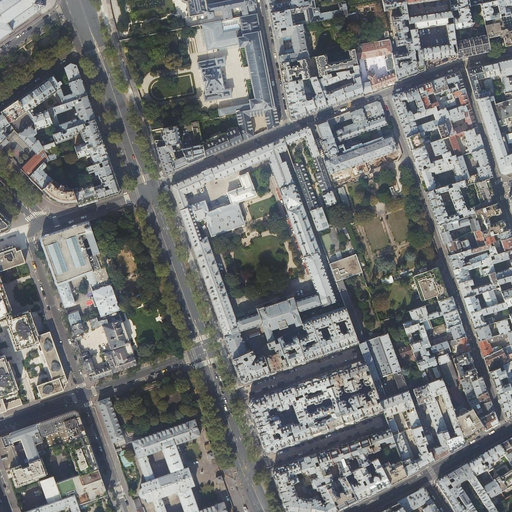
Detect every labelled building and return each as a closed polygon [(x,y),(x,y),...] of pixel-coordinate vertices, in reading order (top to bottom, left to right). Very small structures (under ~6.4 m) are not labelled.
[(0,0),(0,39),(12,31),(13,31),(12,30),(40,10),(40,9),(45,5),(41,0),(0,0)] [(188,9),(189,16),(190,17),(194,16),(195,21),(212,18),(214,15),(214,16),(221,15),(222,18),(221,19),(221,21),(239,17),(240,17),(238,7),(244,6),(244,11),(246,11),(247,16),(257,14),(258,14),(255,0),(183,0),(184,1),(185,1),(186,2),(187,2),(188,9)] [(267,0),(270,13),(282,11),(286,10),(291,9),(293,9),(293,6),(294,6),(294,5),(296,4),(296,5),(297,6),(298,6),(298,8),(304,7),(309,6),(308,1),(303,2),(302,0),(267,0)] [(307,0),(308,1),(309,6),(304,7),(307,23),(340,16),(341,16),(347,15),(344,0),(339,0),(338,0),(340,10),(320,14),(320,12),(314,13),(313,8),(316,8),(315,5),(317,4),(315,0),(307,0)] [(396,46),(404,45),(405,44),(406,45),(405,46),(406,51),(407,51),(406,52),(405,52),(397,53),(397,52),(392,53),(393,58),(395,72),(397,81),(408,76),(409,76),(417,73),(411,38),(407,38),(406,32),(407,32),(407,31),(407,30),(407,28),(407,27),(406,27),(405,27),(404,20),(408,20),(408,17),(406,4),(404,0),(392,0),(387,1),(386,0),(382,0),(384,11),(389,10),(389,9),(395,8),(396,7),(398,6),(399,7),(399,8),(400,14),(400,15),(399,15),(391,16),(393,26),(395,26),(397,35),(395,36),(396,46)] [(470,6),(469,0),(456,0),(458,4),(450,5),(451,11),(457,9),(469,7),(470,6)] [(498,5),(497,0),(483,3),(481,4),(484,20),(485,20),(500,17),(499,12),(493,14),(492,11),(492,9),(492,8),(491,6),(498,5)] [(511,0),(497,0),(498,5),(499,12),(500,17),(511,15),(510,10),(508,9),(506,9),(505,7),(506,6),(509,5),(510,5),(511,4),(511,0)] [(473,24),(469,7),(457,9),(459,15),(460,16),(459,16),(459,17),(457,17),(452,18),(454,29),(472,26),(473,24)] [(291,9),(286,10),(287,12),(282,13),(282,11),(270,13),(271,18),(272,21),(273,29),(303,24),(306,23),(305,20),(292,23),(290,13),(291,13),(292,14),(293,14),(294,14),(294,13),(295,12),(294,11),(292,11),(291,11),(291,9)] [(449,61),(457,58),(455,42),(454,29),(452,18),(451,11),(408,17),(408,20),(410,30),(411,38),(417,73),(425,70),(424,60),(436,59),(448,57),(449,61)] [(259,27),(257,14),(247,16),(240,17),(239,17),(240,23),(234,24),(235,28),(241,27),(241,29),(222,32),(220,21),(212,23),(202,25),(207,50),(238,44),(239,48),(245,47),(255,99),(249,100),(250,103),(218,109),(220,117),(225,116),(225,115),(236,113),(264,107),(264,109),(275,107),(273,98),(269,76),(268,76),(266,65),(266,62),(259,27)] [(511,14),(511,15),(500,17),(485,20),(487,32),(488,38),(501,36),(501,37),(501,38),(502,38),(503,38),(504,38),(505,46),(507,46),(511,45),(511,14)] [(309,58),(308,50),(307,50),(306,43),(304,32),(303,24),(273,29),(274,30),(277,46),(277,47),(280,64),(289,62),(291,61),(296,60),(297,60),(307,58),(309,58)] [(386,41),(354,47),(354,49),(358,69),(363,93),(382,86),(397,81),(395,72),(384,76),(384,75),(383,75),(383,76),(383,77),(376,79),(373,64),(366,65),(368,77),(367,77),(368,80),(368,82),(362,83),(362,81),(360,74),(365,73),(362,61),(359,62),(359,59),(389,54),(390,59),(393,58),(392,53),(388,31),(383,32),(384,37),(385,37),(386,41)] [(488,38),(487,32),(480,33),(480,35),(480,36),(455,42),(457,58),(474,54),(490,51),(488,38)] [(354,49),(350,50),(348,50),(350,59),(328,63),(326,55),(315,57),(319,76),(322,76),(327,74),(327,71),(353,67),(353,69),(358,69),(354,49)] [(203,94),(205,102),(231,97),(230,89),(224,91),(219,66),(225,65),(223,57),(197,62),(198,70),(201,69),(206,94),(203,94)] [(307,58),(297,60),(297,62),(299,61),(300,66),(298,66),(297,65),(292,66),(292,67),(290,68),(289,62),(280,64),(282,72),(284,83),(293,81),(291,75),(295,75),(295,76),(298,76),(298,74),(301,74),(302,79),(303,79),(309,78),(310,78),(307,58)] [(504,141),(503,136),(501,136),(498,127),(501,126),(506,124),(504,119),(511,116),(511,81),(511,77),(508,78),(506,78),(505,75),(511,73),(511,58),(507,60),(497,62),(500,74),(504,90),(504,93),(506,100),(495,103),(493,95),(477,99),(479,106),(481,112),(486,126),(491,144),(496,159),(497,160),(501,173),(510,177),(511,176),(511,152),(507,155),(503,141),(504,141)] [(490,77),(491,79),(492,79),(492,80),(495,79),(494,76),(500,74),(497,62),(488,64),(481,65),(485,78),(490,77)] [(70,83),(81,78),(77,65),(71,63),(64,67),(65,70),(64,71),(65,74),(66,73),(70,83)] [(488,87),(488,88),(480,90),(477,79),(485,78),(481,65),(474,67),(472,67),(466,69),(472,88),(476,99),(477,99),(493,95),(491,88),(494,87),(493,86),(492,80),(492,79),(491,79),(483,81),(486,88),(488,87)] [(354,72),(350,74),(348,70),(336,73),(337,75),(339,81),(347,78),(347,79),(348,79),(351,77),(352,77),(354,83),(354,84),(353,85),(352,85),(352,83),(341,87),(346,99),(355,96),(363,93),(358,69),(353,69),(354,72)] [(459,72),(459,71),(451,74),(444,77),(449,94),(451,93),(464,88),(462,81),(462,80),(459,72)] [(341,87),(327,92),(325,87),(339,81),(337,75),(332,77),(331,74),(327,74),(322,76),(323,78),(318,80),(327,107),(337,103),(346,99),(341,87)] [(50,77),(48,79),(54,88),(61,86),(60,84),(59,83),(54,75),(50,77)] [(310,78),(309,78),(309,79),(311,79),(312,84),(316,94),(315,97),(312,97),(312,99),(317,111),(323,108),(327,107),(318,80),(316,77),(310,78)] [(449,94),(444,77),(437,79),(430,82),(438,105),(440,110),(445,108),(443,102),(454,99),(454,98),(451,93),(449,94)] [(85,88),(81,78),(70,83),(69,83),(72,93),(64,96),(61,86),(54,88),(61,97),(63,104),(87,95),(85,88)] [(61,97),(54,88),(48,79),(41,84),(33,89),(42,102),(53,94),(61,105),(63,104),(61,97)] [(303,79),(302,79),(301,80),(297,80),(297,83),(295,84),(295,81),(293,81),(284,83),(287,99),(290,117),(291,118),(293,119),(294,119),(305,115),(317,111),(312,99),(308,100),(306,100),(304,91),(304,90),(303,79)] [(438,105),(430,82),(423,84),(416,87),(418,94),(419,93),(424,110),(438,105)] [(408,90),(404,91),(407,99),(408,103),(410,110),(412,114),(424,110),(419,93),(418,94),(416,87),(408,90)] [(451,93),(454,98),(454,99),(443,102),(445,108),(440,110),(442,116),(445,115),(446,118),(463,112),(471,109),(467,97),(464,88),(451,93)] [(26,94),(18,99),(27,111),(35,122),(37,132),(39,131),(38,129),(53,124),(47,110),(34,115),(32,112),(34,111),(32,108),(42,102),(33,89),(26,94)] [(407,99),(404,91),(398,93),(393,95),(392,98),(396,109),(399,119),(412,114),(410,110),(407,111),(404,100),(407,99)] [(91,104),(87,95),(63,104),(61,105),(47,110),(53,124),(56,133),(63,131),(67,129),(96,119),(91,104)] [(9,123),(27,111),(18,99),(9,106),(1,112),(9,123)] [(380,127),(388,124),(387,123),(380,103),(377,101),(366,105),(356,109),(315,124),(321,140),(319,140),(321,144),(319,145),(324,160),(329,174),(361,162),(397,149),(392,135),(384,138),(382,134),(380,127)] [(412,114),(399,119),(402,128),(406,138),(420,132),(432,128),(437,126),(444,123),(443,119),(442,116),(440,110),(438,105),(424,110),(412,114)] [(231,146),(254,136),(250,117),(264,114),(268,130),(274,128),(279,125),(279,121),(277,112),(276,107),(275,107),(264,109),(264,107),(236,113),(239,126),(221,134),(221,133),(206,140),(202,142),(205,157),(221,150),(231,146)] [(446,118),(443,119),(444,123),(449,136),(477,127),(474,118),(471,109),(463,112),(446,118)] [(8,128),(11,133),(14,130),(9,123),(1,112),(0,112),(0,144),(9,135),(6,132),(6,131),(7,130),(7,129),(7,128),(8,128)] [(100,132),(96,119),(67,129),(66,131),(66,132),(66,133),(64,134),(63,131),(56,133),(53,134),(54,136),(53,136),(47,138),(49,142),(43,144),(43,143),(42,138),(39,139),(50,160),(52,160),(59,157),(61,157),(59,152),(60,150),(58,146),(57,146),(56,143),(73,138),(73,136),(77,135),(78,133),(78,132),(80,131),(85,143),(81,144),(81,145),(75,147),(77,152),(104,142),(100,132)] [(37,133),(37,132),(35,122),(18,134),(37,153),(23,167),(13,158),(11,159),(24,173),(29,177),(44,162),(50,160),(39,139),(38,139),(34,136),(37,133)] [(182,142),(181,143),(179,143),(182,150),(185,156),(188,164),(198,160),(205,157),(202,142),(200,128),(198,122),(192,123),(196,146),(183,148),(182,142)] [(449,136),(444,123),(437,126),(439,131),(441,139),(442,139),(449,136)] [(179,143),(181,143),(178,126),(163,128),(164,134),(162,134),(163,140),(154,141),(157,148),(179,143)] [(336,200),(333,192),(330,185),(328,180),(309,127),(309,126),(303,128),(298,130),(290,134),(283,137),(286,145),(305,137),(312,158),(313,157),(318,172),(316,173),(323,193),(323,194),(327,206),(337,202),(336,200)] [(477,127),(449,136),(453,150),(455,155),(456,157),(461,155),(456,139),(465,135),(466,138),(463,140),(462,141),(463,145),(467,145),(468,149),(465,150),(465,152),(463,152),(463,154),(471,152),(484,148),(480,138),(479,134),(477,127)] [(14,130),(11,133),(9,135),(0,144),(0,148),(1,150),(9,142),(8,141),(16,132),(14,130)] [(420,134),(420,132),(406,138),(408,143),(410,150),(424,145),(423,142),(420,134)] [(257,148),(254,149),(215,166),(207,170),(171,185),(173,191),(223,332),(228,347),(232,359),(253,349),(260,346),(267,343),(277,338),(282,336),(302,327),(303,327),(301,321),(299,315),(298,311),(321,303),(322,306),(336,301),(319,254),(320,254),(286,160),(282,162),(279,153),(288,149),(286,145),(283,137),(257,148)] [(445,147),(442,139),(441,139),(430,143),(435,156),(441,154),(447,152),(446,147),(445,147)] [(107,150),(104,142),(77,152),(79,157),(86,155),(88,155),(89,157),(91,156),(94,164),(110,159),(107,150)] [(176,160),(173,152),(182,150),(179,143),(157,148),(166,173),(167,174),(181,168),(188,164),(185,156),(176,160)] [(427,146),(426,144),(424,145),(410,150),(412,154),(414,162),(428,158),(425,147),(427,146)] [(488,161),(484,148),(471,152),(463,154),(462,155),(461,155),(456,157),(456,159),(459,166),(461,174),(463,180),(465,186),(474,183),(480,181),(488,178),(493,177),(488,161)] [(418,171),(456,159),(456,157),(455,155),(451,156),(449,151),(447,152),(441,154),(442,158),(432,161),(432,163),(431,163),(430,163),(428,158),(414,162),(416,165),(418,171)] [(112,166),(110,159),(94,164),(87,167),(89,173),(95,171),(96,173),(93,174),(96,180),(100,178),(115,173),(112,166)] [(459,166),(456,159),(418,171),(421,181),(423,187),(425,192),(447,185),(447,183),(444,184),(440,181),(435,182),(432,174),(431,174),(430,172),(431,171),(431,172),(434,171),(435,174),(454,167),(456,176),(454,176),(456,182),(463,180),(461,174),(459,166)] [(293,164),(317,230),(328,226),(321,207),(318,208),(302,161),(293,164)] [(44,162),(29,177),(35,183),(42,190),(53,180),(43,171),(44,169),(46,167),(47,166),(46,165),(44,162)] [(118,182),(115,173),(100,178),(102,182),(101,183),(101,184),(94,187),(98,200),(110,196),(119,193),(121,190),(118,182)] [(488,178),(480,181),(474,183),(480,203),(478,203),(478,204),(472,206),(474,210),(484,207),(489,205),(496,203),(494,197),(490,186),(488,178)] [(53,180),(42,190),(47,196),(49,197),(55,201),(66,203),(71,203),(77,202),(73,188),(69,190),(68,188),(66,188),(64,187),(64,186),(61,184),(60,186),(58,185),(54,181),(53,180)] [(465,186),(463,180),(456,182),(451,184),(452,187),(448,188),(447,185),(425,192),(426,195),(430,206),(431,209),(446,204),(445,202),(444,202),(442,203),(439,193),(448,190),(452,202),(463,199),(460,190),(459,187),(462,186),(463,187),(466,186),(465,186)] [(92,182),(73,188),(77,202),(79,206),(90,203),(98,200),(94,187),(92,182)] [(345,208),(347,211),(351,210),(350,206),(351,206),(344,186),(337,189),(344,208),(345,208)] [(464,203),(463,199),(452,202),(456,213),(447,216),(444,207),(446,206),(446,204),(431,209),(434,217),(437,225),(475,213),(474,210),(472,206),(469,208),(468,209),(466,210),(465,205),(466,204),(466,203),(464,203)] [(496,203),(489,205),(489,207),(489,208),(485,210),(484,207),(474,210),(475,213),(480,229),(483,238),(492,235),(494,234),(506,230),(504,225),(503,220),(493,223),(490,215),(500,212),(499,207),(497,202),(496,203)] [(4,216),(0,211),(0,232),(2,232),(7,230),(9,221),(4,216)] [(475,213),(437,225),(437,226),(440,232),(441,237),(444,244),(445,243),(452,241),(451,240),(454,239),(455,237),(454,234),(452,233),(453,232),(451,229),(459,226),(469,224),(472,232),(473,231),(480,229),(475,213)] [(93,255),(99,253),(90,227),(95,226),(92,219),(58,230),(44,235),(43,236),(42,237),(41,238),(41,240),(47,257),(57,285),(67,281),(86,274),(93,272),(87,257),(88,257),(85,248),(88,247),(85,239),(82,240),(80,235),(85,233),(93,255)] [(346,235),(346,233),(348,233),(344,222),(338,224),(342,235),(344,234),(344,235),(346,235)] [(483,238),(480,229),(473,231),(478,246),(485,244),(484,241),(483,239),(483,238)] [(506,230),(494,234),(494,236),(497,236),(498,237),(499,238),(500,238),(501,240),(511,236),(511,235),(511,233),(510,229),(506,230)] [(492,235),(483,238),(483,239),(485,238),(486,240),(484,241),(485,244),(490,243),(493,242),(495,242),(492,235)] [(511,236),(501,240),(499,240),(499,242),(501,242),(504,250),(501,250),(498,241),(495,242),(493,242),(494,245),(497,254),(511,249),(511,236)] [(458,238),(452,241),(445,243),(447,250),(449,255),(470,249),(467,239),(459,242),(458,238)] [(449,255),(448,255),(450,261),(453,269),(480,261),(490,256),(497,254),(494,245),(491,246),(490,243),(485,244),(478,246),(470,249),(449,255)] [(13,316),(0,279),(0,271),(26,262),(23,256),(21,249),(16,251),(15,247),(13,248),(13,246),(6,248),(0,250),(0,320),(6,319),(17,350),(39,342),(52,380),(37,385),(41,398),(45,397),(56,393),(64,390),(62,386),(66,385),(65,383),(68,382),(63,367),(53,340),(50,331),(37,335),(28,311),(13,316)] [(511,249),(497,254),(490,256),(480,261),(482,267),(487,266),(488,268),(484,269),(483,267),(482,268),(484,275),(488,274),(494,272),(495,271),(492,264),(509,258),(508,255),(511,253),(511,259),(509,260),(511,267),(509,268),(509,269),(495,273),(497,279),(511,274),(511,249)] [(120,309),(99,253),(93,255),(88,257),(87,257),(93,272),(86,274),(94,296),(92,297),(95,306),(98,305),(101,315),(96,317),(98,322),(103,321),(103,320),(107,319),(110,318),(119,314),(117,310),(120,309)] [(330,264),(331,269),(336,282),(343,280),(362,272),(355,254),(330,264)] [(429,270),(437,267),(439,267),(442,265),(440,258),(435,262),(433,260),(430,262),(428,263),(426,264),(429,270)] [(482,267),(480,261),(453,269),(455,276),(458,284),(470,280),(467,271),(479,267),(480,269),(479,269),(481,276),(484,275),(482,268),(482,267)] [(442,281),(437,267),(429,270),(414,276),(422,300),(436,295),(438,301),(448,297),(442,281)] [(336,282),(331,269),(329,272),(335,290),(339,289),(336,282)] [(495,273),(494,272),(488,274),(491,283),(471,290),(470,285),(473,284),(472,279),(470,280),(458,284),(460,291),(463,298),(474,295),(482,292),(500,287),(499,284),(497,279),(495,273)] [(511,274),(497,279),(499,284),(507,281),(508,282),(511,282),(511,286),(511,287),(501,291),(504,299),(511,296),(511,274)] [(369,374),(374,385),(378,397),(380,401),(383,411),(389,428),(392,435),(399,433),(392,414),(406,409),(411,424),(407,426),(408,429),(420,425),(413,404),(400,367),(393,350),(387,333),(365,341),(343,280),(336,282),(339,289),(340,291),(342,299),(345,306),(358,343),(359,343),(361,351),(364,359),(368,369),(369,374)] [(75,304),(67,281),(57,285),(61,298),(65,307),(75,304)] [(501,291),(500,287),(482,292),(487,307),(505,302),(504,299),(501,291)] [(475,298),(474,295),(463,298),(465,305),(468,313),(481,309),(478,300),(478,299),(477,298),(476,298),(475,298)] [(441,311),(438,312),(437,311),(436,311),(427,315),(426,313),(427,313),(427,312),(425,306),(409,311),(411,317),(411,318),(412,318),(413,319),(402,323),(404,328),(418,323),(421,321),(429,319),(437,316),(440,315),(442,314),(456,309),(454,303),(452,296),(449,297),(448,297),(438,301),(439,305),(437,306),(436,307),(437,310),(438,310),(441,309),(441,311)] [(481,309),(468,313),(470,318),(471,321),(474,329),(491,324),(495,322),(494,319),(492,319),(491,317),(486,319),(483,318),(482,316),(483,315),(507,308),(506,307),(505,302),(487,307),(481,309)] [(328,312),(341,349),(349,346),(358,343),(345,306),(328,312)] [(459,316),(456,309),(442,314),(446,325),(445,325),(444,324),(432,328),(429,319),(421,321),(422,324),(426,335),(461,323),(459,316)] [(71,326),(82,323),(78,312),(67,315),(71,326)] [(310,318),(323,355),(332,352),(341,349),(328,312),(310,318)] [(119,314),(110,318),(111,320),(108,322),(107,319),(103,320),(103,321),(98,322),(96,317),(89,320),(92,328),(102,325),(112,350),(105,352),(110,366),(98,370),(95,369),(91,358),(92,358),(91,357),(89,358),(87,352),(81,355),(91,381),(103,376),(129,367),(137,364),(119,314)] [(385,327),(385,329),(390,327),(388,321),(397,317),(397,315),(383,321),(385,327)] [(304,328),(305,330),(306,333),(305,335),(305,334),(297,337),(306,361),(314,358),(323,355),(310,318),(301,321),(303,327),(302,327),(304,329),(304,328)] [(510,331),(506,319),(504,320),(496,322),(500,335),(510,331)] [(85,331),(82,323),(71,326),(73,332),(76,340),(80,339),(82,338),(80,333),(85,331)] [(426,349),(425,347),(430,345),(426,335),(422,324),(419,325),(418,323),(404,328),(410,344),(416,360),(425,385),(429,383),(423,367),(436,363),(434,358),(433,355),(428,356),(428,354),(429,353),(427,349),(426,349)] [(464,329),(461,323),(426,335),(430,345),(432,352),(449,347),(448,346),(447,342),(447,340),(434,345),(432,340),(448,335),(446,332),(451,330),(454,340),(466,336),(464,329)] [(492,327),(491,324),(474,329),(476,335),(478,341),(493,337),(492,335),(491,336),(490,334),(489,328),(492,327)] [(511,330),(510,331),(500,335),(493,337),(478,341),(481,349),(484,356),(502,348),(501,345),(491,348),(489,343),(493,341),(493,343),(496,342),(495,341),(508,337),(510,343),(506,345),(507,346),(511,344),(511,330)] [(296,336),(291,337),(293,341),(285,344),(282,336),(277,338),(288,367),(297,364),(306,361),(297,337),(296,336)] [(469,344),(466,336),(454,340),(447,342),(448,346),(453,344),(455,342),(457,341),(461,354),(469,351),(471,351),(469,344)] [(288,367),(277,338),(267,343),(270,354),(264,357),(270,374),(278,371),(288,367)] [(400,359),(411,355),(413,361),(416,360),(410,344),(393,350),(400,367),(401,367),(401,366),(401,365),(402,365),(400,359)] [(511,344),(507,346),(505,347),(506,350),(504,351),(502,348),(484,356),(486,362),(487,365),(499,359),(501,362),(499,363),(498,364),(499,367),(503,366),(511,359),(511,344)] [(451,352),(449,347),(432,352),(433,355),(434,358),(437,357),(439,364),(440,364),(446,382),(448,381),(450,387),(457,385),(454,379),(457,378),(448,353),(451,352)] [(255,355),(253,349),(232,359),(237,371),(239,379),(240,380),(245,382),(255,379),(270,374),(264,357),(263,355),(258,357),(259,358),(255,359),(254,361),(255,363),(253,364),(252,363),(251,363),(250,363),(255,355)] [(461,380),(469,377),(471,381),(478,378),(476,373),(470,356),(469,351),(461,354),(462,355),(453,358),(461,380)] [(0,412),(2,412),(7,410),(22,404),(18,392),(5,354),(0,355),(0,412)] [(355,362),(345,366),(349,377),(352,376),(353,378),(350,379),(354,391),(357,389),(358,387),(360,387),(361,384),(360,381),(359,380),(358,379),(359,378),(362,377),(363,378),(363,379),(362,380),(364,383),(366,385),(368,384),(370,385),(370,387),(374,385),(369,374),(367,375),(365,370),(368,369),(364,359),(355,362)] [(506,376),(507,377),(508,382),(509,383),(511,390),(511,392),(511,359),(503,366),(506,376)] [(335,369),(326,373),(330,384),(333,383),(334,385),(331,386),(335,399),(339,398),(338,396),(339,394),(341,393),(342,391),(341,388),(339,387),(339,386),(339,384),(342,384),(343,384),(344,385),(343,387),(344,390),(346,391),(349,391),(351,392),(354,391),(350,379),(347,380),(346,378),(349,377),(345,366),(335,369)] [(432,368),(435,378),(441,376),(437,366),(432,368)] [(506,376),(503,366),(499,367),(489,371),(492,381),(493,383),(497,395),(511,390),(509,383),(505,384),(503,377),(506,376)] [(325,386),(330,384),(326,373),(311,378),(310,378),(294,384),(297,395),(302,393),(303,396),(298,398),(303,410),(307,409),(306,407),(306,404),(313,402),(315,404),(321,401),(322,399),(329,397),(331,399),(331,400),(335,399),(331,386),(326,388),(325,386)] [(469,377),(461,380),(466,395),(475,392),(476,395),(487,391),(485,386),(482,377),(478,378),(471,381),(469,377)] [(442,378),(429,383),(425,385),(430,399),(431,403),(449,451),(458,446),(465,442),(464,441),(464,440),(455,416),(442,378)] [(285,387),(276,390),(282,409),(288,407),(288,406),(288,404),(292,403),(295,413),(303,410),(298,398),(297,395),(294,384),(285,387)] [(378,397),(374,385),(370,387),(371,388),(370,390),(368,391),(367,393),(368,397),(370,397),(370,399),(370,400),(367,401),(366,400),(365,399),(366,398),(365,394),(363,393),(360,394),(358,392),(355,394),(359,405),(362,404),(363,406),(360,407),(364,418),(374,414),(383,411),(380,401),(377,402),(375,398),(378,397)] [(430,399),(425,385),(413,389),(418,404),(426,401),(430,399)] [(282,409),(276,390),(262,395),(251,399),(248,405),(252,414),(256,427),(279,419),(278,415),(275,414),(270,415),(269,411),(266,410),(267,409),(267,408),(269,408),(276,406),(277,409),(279,410),(282,409)] [(511,392),(511,390),(497,395),(501,407),(505,416),(508,417),(511,415),(511,395),(511,396),(511,397),(511,398),(509,393),(511,392),(511,393),(511,392)] [(489,396),(487,391),(476,395),(475,392),(466,395),(469,402),(472,408),(474,411),(483,407),(484,403),(485,403),(486,402),(488,401),(489,401),(491,401),(489,396)] [(339,399),(339,398),(335,399),(340,412),(343,411),(343,413),(340,414),(344,425),(355,421),(364,418),(360,407),(357,408),(356,406),(359,405),(355,394),(352,395),(351,397),(349,398),(348,400),(349,404),(350,404),(351,405),(350,407),(347,407),(346,407),(346,406),(347,404),(345,401),(343,400),(341,400),(339,399)] [(112,442),(118,440),(124,438),(122,433),(109,397),(98,401),(112,442)] [(316,408),(316,410),(309,412),(307,411),(307,409),(303,410),(307,423),(312,422),(313,424),(308,426),(312,436),(328,431),(344,425),(340,414),(336,415),(335,413),(340,412),(335,399),(331,400),(332,402),(332,405),(325,407),(323,405),(316,408)] [(486,402),(485,403),(484,403),(483,407),(474,411),(484,428),(485,429),(486,431),(492,427),(499,423),(494,409),(491,401),(489,401),(488,401),(486,402)] [(427,442),(430,451),(433,460),(442,456),(449,451),(431,403),(427,404),(426,405),(441,445),(437,446),(436,441),(435,442),(433,439),(431,433),(430,433),(421,407),(416,406),(415,403),(413,404),(420,425),(424,434),(424,436),(427,442)] [(474,411),(472,408),(468,411),(467,409),(465,408),(463,408),(462,408),(461,408),(461,409),(460,410),(459,411),(459,413),(459,415),(455,416),(464,440),(476,433),(484,428),(474,411)] [(307,423),(303,410),(295,413),(299,422),(294,424),(294,423),(293,423),(293,422),(287,424),(290,431),(292,431),(292,433),(291,433),(294,443),(303,440),(312,436),(308,426),(307,423)] [(68,441),(87,435),(85,430),(81,420),(80,415),(75,413),(70,411),(23,428),(2,436),(0,436),(0,453),(0,454),(6,469),(11,467),(21,464),(14,445),(18,444),(17,443),(22,441),(28,458),(25,459),(24,460),(25,462),(40,457),(47,454),(45,449),(57,445),(58,445),(68,441)] [(197,428),(194,419),(146,436),(143,437),(139,439),(132,441),(135,450),(138,458),(146,455),(162,449),(176,445),(200,436),(197,428)] [(256,427),(261,440),(264,449),(265,450),(266,451),(269,452),(280,448),(294,443),(291,433),(290,431),(287,424),(283,425),(281,424),(279,419),(256,427)] [(420,425),(408,429),(408,430),(411,429),(420,453),(418,453),(420,458),(415,460),(418,469),(419,469),(421,467),(433,460),(430,451),(428,452),(425,443),(427,442),(424,436),(422,436),(422,435),(424,434),(420,425)] [(396,445),(392,435),(389,428),(388,428),(378,432),(367,436),(372,450),(380,447),(379,443),(379,442),(385,440),(385,441),(386,441),(389,440),(390,443),(388,444),(388,445),(389,447),(396,445)] [(399,433),(392,435),(396,445),(407,475),(412,473),(418,469),(415,460),(404,431),(399,433)] [(124,433),(122,433),(123,436),(124,438),(126,443),(132,441),(139,439),(143,437),(140,436),(127,440),(124,433)] [(91,448),(87,435),(68,441),(81,472),(56,482),(53,476),(47,478),(40,480),(44,490),(48,503),(74,494),(104,484),(101,476),(91,448)] [(357,439),(347,443),(352,457),(355,456),(359,464),(357,465),(359,467),(364,465),(370,461),(369,459),(368,458),(367,455),(368,452),(369,453),(373,451),(372,450),(367,436),(357,439)] [(124,438),(118,440),(120,446),(121,446),(126,444),(126,443),(124,438)] [(499,445),(505,455),(511,465),(511,455),(510,453),(508,454),(506,451),(511,447),(511,438),(509,440),(499,446),(499,445)] [(215,457),(210,443),(205,445),(210,459),(215,457)] [(336,447),(328,449),(333,464),(337,462),(339,467),(338,467),(340,472),(340,473),(341,476),(344,475),(347,473),(352,471),(353,470),(352,469),(351,467),(349,463),(350,461),(348,458),(352,457),(347,443),(338,446),(336,447)] [(184,469),(176,445),(162,449),(169,468),(170,469),(171,473),(184,469)] [(407,475),(396,445),(389,447),(388,445),(380,447),(372,450),(373,451),(376,459),(377,458),(391,484),(403,478),(407,475)] [(490,450),(478,457),(488,472),(492,469),(490,465),(498,460),(498,459),(505,455),(499,445),(490,450)] [(322,452),(315,454),(317,460),(319,464),(325,483),(331,481),(332,479),(331,477),(332,476),(329,469),(328,468),(326,468),(326,467),(329,464),(330,465),(333,464),(328,449),(322,452)] [(161,454),(151,458),(155,468),(165,465),(161,454)] [(317,460),(315,454),(306,457),(298,460),(301,471),(301,472),(306,470),(308,474),(315,471),(317,476),(310,478),(311,483),(305,485),(305,486),(307,489),(314,487),(315,486),(324,483),(325,483),(319,464),(316,465),(314,461),(317,460)] [(155,479),(146,455),(138,458),(147,482),(155,479)] [(46,474),(40,457),(25,462),(24,462),(22,463),(21,464),(11,467),(15,477),(17,484),(46,474)] [(483,480),(489,477),(492,482),(481,488),(488,500),(501,493),(501,492),(493,480),(488,472),(478,457),(473,460),(466,464),(474,478),(480,475),(483,480)] [(368,472),(364,465),(359,467),(372,493),(381,489),(391,484),(377,458),(376,459),(372,461),(375,468),(375,470),(376,472),(378,473),(378,474),(378,476),(375,475),(373,476),(373,478),(371,477),(370,476),(371,474),(370,472),(368,472)] [(301,471),(298,460),(286,464),(276,468),(273,474),(274,478),(278,487),(292,482),(299,480),(298,477),(295,475),(295,476),(294,474),(301,471)] [(481,488),(474,478),(466,464),(458,469),(445,476),(451,485),(453,489),(462,502),(468,511),(496,511),(488,500),(481,488)] [(190,473),(188,467),(184,469),(171,473),(158,478),(155,479),(147,482),(142,484),(143,487),(147,497),(148,501),(153,499),(161,496),(172,492),(177,490),(190,486),(194,484),(193,480),(191,476),(190,473)] [(372,493),(359,467),(356,469),(353,470),(352,471),(358,482),(353,484),(351,481),(348,482),(358,501),(363,498),(372,493)] [(158,478),(171,473),(170,469),(167,470),(157,474),(158,478)] [(493,480),(501,492),(511,485),(511,469),(499,477),(498,477),(497,477),(493,480)] [(216,477),(221,491),(226,489),(222,475),(216,477)] [(347,480),(344,475),(341,476),(339,478),(343,486),(341,486),(343,489),(342,491),(341,491),(340,492),(338,492),(336,489),(335,489),(331,481),(325,483),(324,483),(338,511),(348,506),(358,501),(348,482),(347,480)] [(451,485),(445,476),(441,478),(440,479),(438,480),(437,484),(446,498),(449,502),(452,508),(462,502),(453,489),(449,491),(447,487),(451,485)] [(297,496),(292,482),(278,487),(279,492),(283,501),(285,509),(286,510),(287,511),(289,511),(292,511),(309,511),(311,500),(311,498),(310,498),(309,498),(307,498),(299,497),(297,496)] [(321,495),(317,495),(311,498),(311,500),(309,511),(335,511),(338,511),(324,483),(315,486),(317,490),(320,490),(321,493),(321,495)] [(108,495),(104,484),(74,494),(78,504),(108,495)] [(192,511),(199,510),(190,486),(177,490),(185,511),(192,511)] [(397,503),(399,505),(403,511),(409,511),(410,511),(420,506),(423,510),(428,507),(426,504),(431,500),(429,498),(424,489),(423,489),(419,491),(408,497),(397,503)] [(80,511),(78,504),(74,494),(48,503),(24,511),(53,511),(65,508),(65,506),(68,505),(70,503),(71,505),(70,506),(71,508),(72,511),(80,511)] [(167,511),(161,496),(153,499),(157,511),(167,511)] [(142,508),(139,499),(133,501),(136,510),(142,508)] [(428,507),(423,510),(424,511),(438,511),(433,503),(431,500),(426,504),(428,507)] [(227,511),(227,509),(224,501),(199,510),(192,511),(227,511)] [(468,511),(462,502),(452,508),(455,511),(468,511)]
